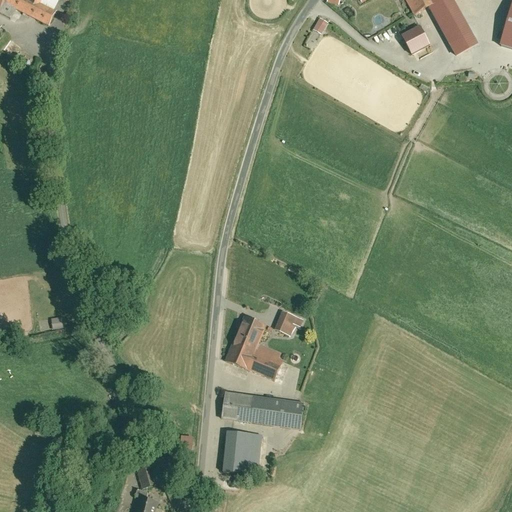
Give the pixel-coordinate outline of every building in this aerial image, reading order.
[(0,0),(0,15),(3,17),(9,6),(11,0),(0,0)] [(58,14),(45,7),(48,0),(11,0),(9,6),(51,28),(58,14)] [(405,0),(415,17),(429,9),(430,11),(446,3),(443,0),(405,0)] [(471,49),(477,46),(451,0),(443,0),(446,3),(471,49)] [(471,49),(446,3),(430,11),(456,58),(471,49)] [(511,7),(501,48),(511,51),(511,7)] [(320,21),(315,29),(322,33),(327,25),(320,21)] [(420,29),(402,38),(412,57),(430,47),(420,29)] [(305,321),(283,312),(276,331),(294,338),(298,327),(302,329),(305,321)] [(245,317),(226,362),(276,382),(277,379),(284,361),(285,359),(260,348),(269,327),(245,317)] [(66,327),(65,318),(54,319),(55,329),(66,327)] [(301,369),(284,361),(277,379),(298,388),(301,373),(301,369)] [(228,394),(224,422),(303,432),(307,404),(302,404),(228,394)] [(265,437),(230,434),(226,476),(245,478),(261,479),(265,437)] [(158,472),(141,476),(145,492),(161,488),(158,472)] [(141,500),(150,503),(152,494),(139,492),(137,499),(141,500)] [(150,503),(141,500),(137,511),(161,511),(160,511),(161,505),(150,503)]
